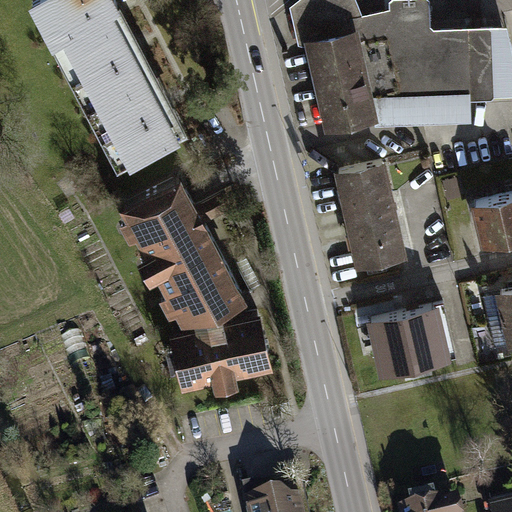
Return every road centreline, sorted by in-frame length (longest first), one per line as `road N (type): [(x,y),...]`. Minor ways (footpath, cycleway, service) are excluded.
road 1 (tertiary): [(235,0),(307,304)]
road 2 (tertiary): [(307,304),(354,511)]
road 3 (residential): [(511,258),(307,304)]
